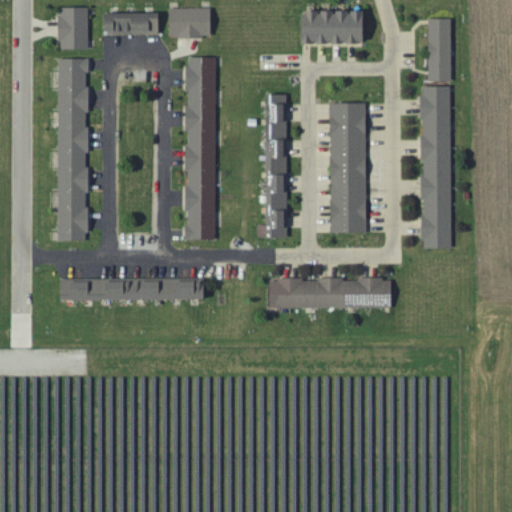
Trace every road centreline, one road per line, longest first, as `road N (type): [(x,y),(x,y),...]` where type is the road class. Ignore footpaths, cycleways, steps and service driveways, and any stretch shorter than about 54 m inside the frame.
road 1 (residential): [(388,246),(18,249)]
road 2 (residential): [(19,0),(18,298)]
road 3 (residential): [(382,0),(390,64),(388,246)]
road 4 (residential): [(159,60),(164,249)]
road 5 (residential): [(106,249),(107,67)]
road 6 (residential): [(306,69),(308,249)]
